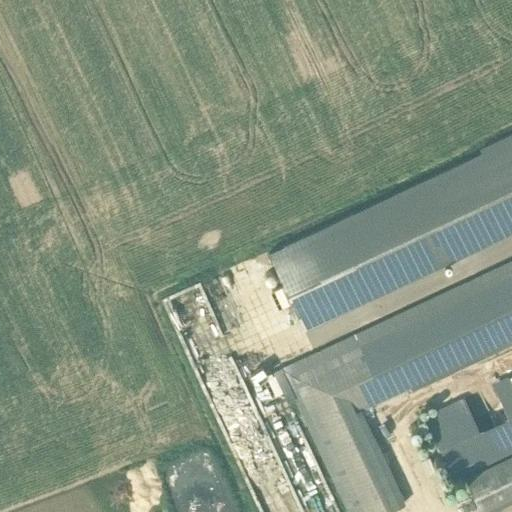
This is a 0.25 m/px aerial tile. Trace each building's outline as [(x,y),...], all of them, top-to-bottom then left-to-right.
[(511,131),(479,147),(481,150),(268,250),(304,328),(511,230),(511,131)] [(511,258),(379,321),(408,383),(511,335),(511,258)] [(165,308),(197,298),(193,284),(160,295),(165,308)] [(274,374),(263,379),(270,396),(282,391),(287,402),(295,398),(347,511),(354,508),(355,511),(385,511),(403,504),(358,406),(397,388),(374,337),(293,375),(282,366),(272,371),(274,374)] [(511,374),(425,416),(454,478),(511,450),(511,374)] [(487,511),(511,500),(511,454),(465,477),(481,511),(487,511)]
